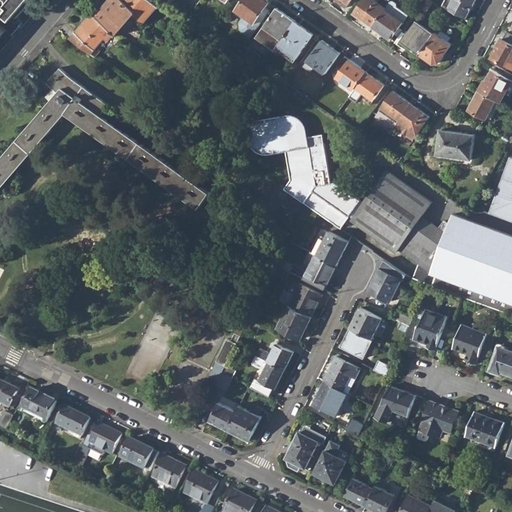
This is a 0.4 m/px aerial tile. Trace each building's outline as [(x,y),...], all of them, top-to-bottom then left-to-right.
[(0,0),(0,21),(10,10),(12,11),(8,15),(15,21),(34,0),(0,0)] [(110,0),(96,17),(115,33),(117,35),(134,15),(144,24),(158,7),(150,0),(110,0)] [(270,4),(265,0),(246,0),(238,12),(246,17),(241,24),(242,32),(252,39),(271,12),(267,9),(270,4)] [(386,8),(387,7),(376,0),(364,0),(355,13),(374,26),(386,8)] [(392,39),(409,14),(397,6),(397,3),(393,0),(392,1),(387,7),(386,8),(374,26),(392,39)] [(445,0),(443,4),(467,17),(476,0),(445,0)] [(259,38),(278,51),(280,48),(297,23),(279,10),(259,38)] [(108,41),(115,33),(96,17),(93,15),(71,40),(92,55),(106,39),(108,41)] [(435,33),(417,20),(407,34),(405,32),(397,43),(406,49),(409,45),(421,54),(435,33)] [(297,23),(280,48),(298,61),(314,38),(303,30),(305,28),(297,23)] [(421,54),(435,64),(439,63),(453,43),(437,31),(435,33),(421,54)] [(492,57),(511,66),(511,43),(502,38),(492,57)] [(310,62),(328,75),(342,54),(324,42),(310,62)] [(250,58),(259,64),(262,58),(254,52),(250,58)] [(339,78),(356,90),(368,73),(352,61),(339,78)] [(0,161),(0,190),(67,113),(201,209),(212,193),(103,116),(110,105),(75,80),(62,69),(49,84),(59,92),(0,161)] [(498,100),(503,102),(511,84),(511,78),(495,69),(488,83),(485,82),(480,91),(498,100)] [(350,98),(357,103),(365,92),(376,100),(386,86),(368,73),(356,90),(350,98)] [(196,104),(204,110),(222,87),(213,81),(196,104)] [(488,119),(489,117),(498,100),(480,91),(471,110),(488,119)] [(379,116),(396,128),(397,127),(401,122),(413,104),(395,92),(379,116)] [(503,102),(498,100),(489,117),(494,119),(503,102)] [(432,117),(413,104),(401,122),(397,127),(416,141),(432,117)] [(438,228),(421,216),(431,201),(386,170),(374,187),(370,183),(364,191),(369,194),(363,202),(332,182),(323,134),(307,136),(306,124),(302,119),(296,116),(285,115),(240,122),(242,136),(246,143),(251,149),(254,153),(258,155),(266,155),(287,152),(292,178),(284,189),(306,206),(319,215),(341,231),(351,219),(397,251),(398,249),(432,272),(436,274),(432,284),(511,313),(511,235),(454,214),(450,224),(444,220),(438,228)] [(333,137),(344,144),(354,130),(344,123),(333,137)] [(440,154),(474,159),(478,133),(443,129),(440,154)] [(511,159),(492,213),(511,220),(511,159)] [(301,214),(314,222),(319,215),(306,206),(301,214)] [(329,231),(317,254),(337,264),(349,241),(329,231)] [(304,279),(325,289),(327,285),(337,264),(317,254),(309,250),(304,261),(311,265),(304,279)] [(276,265),(290,271),(293,264),(279,258),(276,265)] [(272,273),(286,280),(290,271),(276,265),(272,273)] [(370,291),(392,302),(403,279),(381,268),(370,291)] [(290,306),(311,317),(322,294),(300,284),(290,306)] [(279,328),(300,339),(311,317),(290,306),(279,328)] [(352,328),(373,339),(383,319),(361,308),(352,328)] [(427,346),(436,349),(449,316),(427,308),(415,337),(429,343),(427,346)] [(395,318),(410,326),(414,317),(399,309),(395,318)] [(245,327),(257,333),(261,324),(249,318),(245,327)] [(465,360),(477,364),(488,333),(462,323),(454,346),(468,352),(465,360)] [(343,346),(354,352),(366,358),(375,340),(373,339),(352,328),(343,346)] [(233,351),(240,337),(235,334),(231,341),(228,340),(217,362),(226,366),(233,351)] [(268,362),(285,370),(294,352),(277,343),(272,354),(260,348),(256,356),(268,362)] [(502,370),(511,373),(511,350),(500,346),(491,369),(501,373),(502,370)] [(260,380),(276,388),(285,370),(268,362),(256,356),(252,364),(265,370),(260,380)] [(325,382),(344,391),(352,375),(358,378),(362,369),(338,357),(325,382)] [(374,369),(387,376),(391,366),(379,360),(374,369)] [(207,381),(216,386),(223,372),(226,366),(217,362),(207,381)] [(223,372),(233,377),(236,371),(226,366),(223,372)] [(216,386),(226,391),(233,377),(223,372),(216,386)] [(349,394),(358,378),(352,375),(344,391),(349,394)] [(0,379),(0,401),(10,407),(19,390),(0,379)] [(337,405),(344,391),(325,382),(314,405),(333,415),(334,413),(337,415),(341,407),(337,405)] [(376,416),(387,421),(393,409),(409,415),(417,394),(391,384),(376,416)] [(23,411),(48,423),(58,402),(34,390),(23,411)] [(211,420),(229,429),(240,405),(241,404),(223,395),(211,420)] [(418,436),(428,440),(431,431),(441,435),(444,428),(452,431),(459,410),(431,399),(418,436)] [(229,429),(251,440),(262,415),(240,405),(229,429)] [(59,424),(83,436),(92,419),(68,407),(59,424)] [(466,434),(497,445),(506,422),(475,411),(466,434)] [(0,425),(7,430),(14,416),(5,412),(0,421),(0,425)] [(347,428),(359,434),(364,424),(351,418),(347,428)] [(92,443),(113,454),(123,434),(101,423),(92,443)] [(287,459),(307,469),(320,442),(300,432),(287,459)] [(122,460),(145,472),(150,474),(160,453),(132,439),(122,460)] [(333,441),(316,474),(327,479),(328,476),(339,481),(348,461),(347,461),(337,456),(340,450),(342,446),(333,441)] [(340,450),(337,456),(347,461),(350,456),(348,455),(348,454),(340,450)] [(76,463),(83,467),(89,456),(81,452),(76,463)] [(154,478),(177,489),(188,467),(165,455),(154,478)] [(187,494),(210,505),(221,483),(198,471),(187,494)] [(113,482),(116,476),(110,473),(107,479),(113,482)] [(366,505),(374,488),(355,479),(347,496),(366,505)] [(139,495),(147,499),(153,487),(145,483),(139,495)] [(366,505),(379,511),(386,511),(395,495),(376,486),(374,488),(366,505)] [(224,511),(253,511),(259,502),(236,490),(224,511)] [(429,511),(433,505),(411,494),(402,511),(429,511)] [(429,511),(456,511),(435,501),(433,505),(429,511)]
